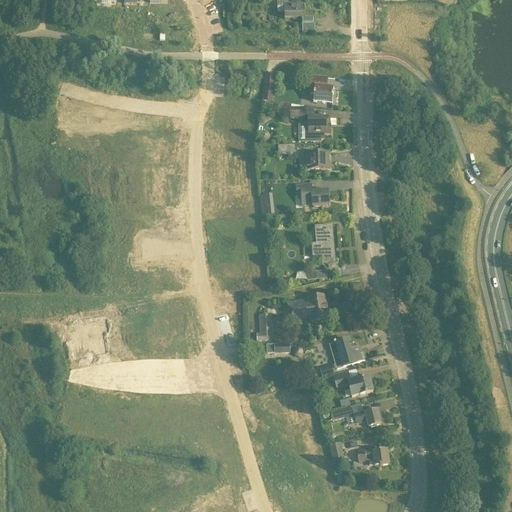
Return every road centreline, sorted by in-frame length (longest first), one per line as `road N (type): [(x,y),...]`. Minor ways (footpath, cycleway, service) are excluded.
road 1 (tertiary): [(412,511),(412,412),(366,190),(363,57)]
road 2 (residential): [(222,371),(194,230),(199,111)]
road 3 (secondary): [(511,343),(493,260),(498,218),(511,194)]
road 4 (residential): [(73,376),(222,371)]
road 5 (residential): [(266,511),(222,371)]
road 6 (residential): [(64,88),(199,111)]
